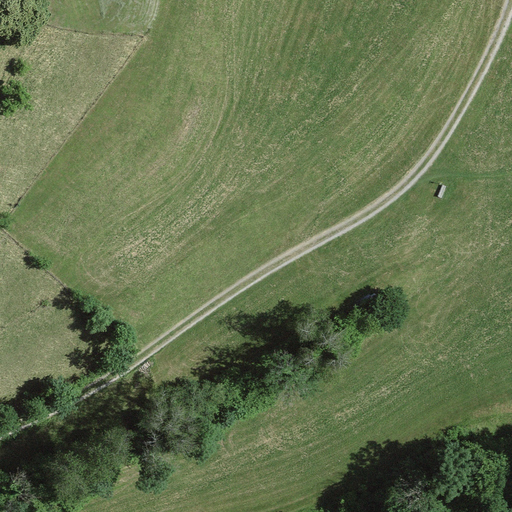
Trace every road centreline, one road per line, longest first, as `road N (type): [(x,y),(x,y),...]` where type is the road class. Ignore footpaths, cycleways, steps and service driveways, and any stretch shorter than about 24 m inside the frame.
road 1 (track): [(0,439),(378,207),(425,164)]
road 2 (track): [(425,164),(511,0)]
